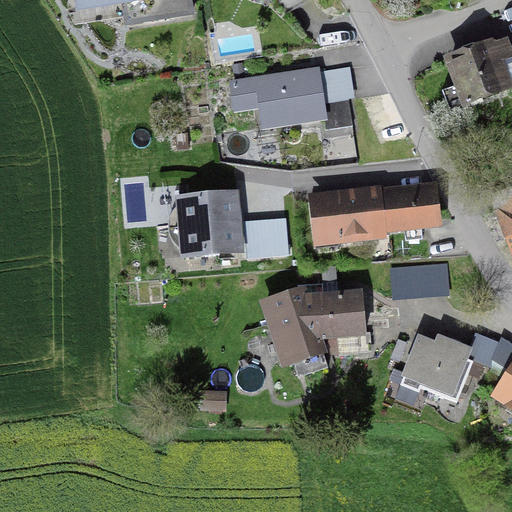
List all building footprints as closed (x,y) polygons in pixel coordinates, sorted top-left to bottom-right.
[(74,0),(77,14),(122,7),(126,27),(195,16),(192,0),(74,0)] [(511,49),(507,37),(443,61),(453,89),(442,93),(450,116),(511,92),(511,49)] [(326,124),(327,131),(353,127),(348,101),(355,100),(350,68),(320,73),(320,68),(229,83),(234,116),(259,111),(263,134),(326,124)] [(309,196),(314,250),(387,242),(387,236),(442,230),(437,185),(392,190),(381,191),(381,188),(367,190),(309,196)] [(511,190),(490,199),(511,257),(511,190)] [(171,215),(168,228),(169,238),(172,245),(179,250),(180,262),(245,257),(242,230),(242,223),(240,218),(238,193),(175,199),(176,209),(171,215)] [(285,220),(242,223),(242,230),(245,257),(245,262),(289,258),(285,220)] [(450,298),(447,264),(389,269),(392,303),(450,298)] [(370,334),(366,334),(363,292),(338,294),(336,267),(322,268),(323,283),(298,286),(300,291),(260,304),(282,373),(328,358),(327,356),(339,356),(339,359),(371,358),(370,334)] [(503,380),(511,365),(511,345),(501,338),(499,344),(476,335),(470,351),(473,352),(469,361),(474,364),(469,376),(480,379),(485,367),(491,370),(490,372),(503,380)] [(434,344),(418,338),(401,380),(402,381),(400,387),(419,395),(421,390),(457,405),(469,376),(474,364),(469,361),(473,352),(470,351),(437,338),(434,344)] [(391,359),(400,362),(407,343),(398,340),(391,359)] [(511,413),(511,365),(503,380),(490,399),(511,413)] [(226,413),(227,393),(200,392),(199,412),(226,413)]
